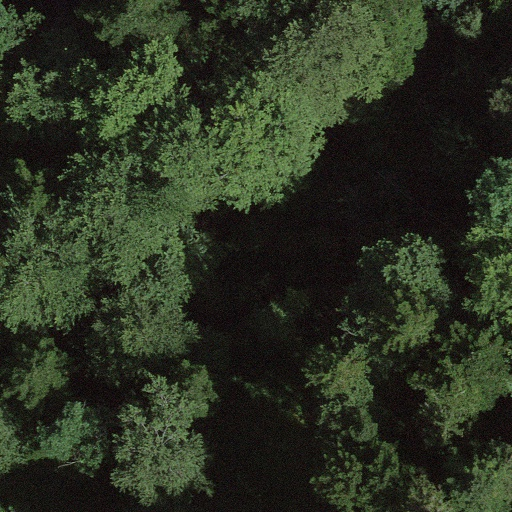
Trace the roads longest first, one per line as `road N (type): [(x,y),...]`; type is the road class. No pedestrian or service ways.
road 1 (track): [(0,464),(182,248),(377,182),(404,155),(469,0)]
road 2 (track): [(425,91),(455,179),(445,225),(376,282),(182,511)]
